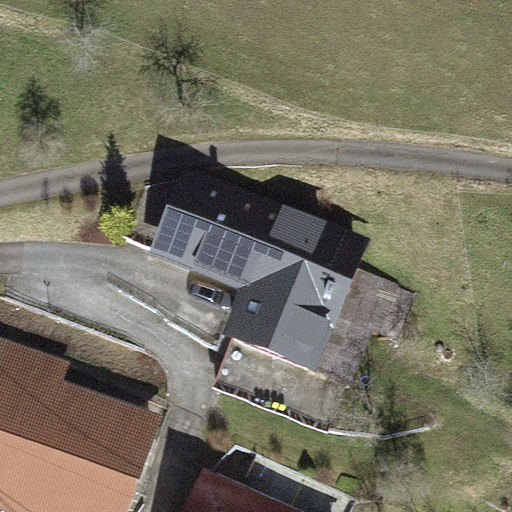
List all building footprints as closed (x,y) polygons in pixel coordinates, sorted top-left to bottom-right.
[(360,246),(160,169),(131,244),(257,293),(238,341),(312,370),(353,264),(360,246)] [(421,290),(353,264),(312,370),(351,385),(371,333),(401,344),(421,290)] [(238,341),(220,390),(332,433),(351,385),(312,370),(238,341)] [(0,352),(0,501),(30,511),(126,511),(158,422),(109,405),(105,415),(52,396),(62,368),(2,347),(0,352)] [(351,511),(359,496),(272,458),(254,497),(210,476),(193,511),(351,511)]
